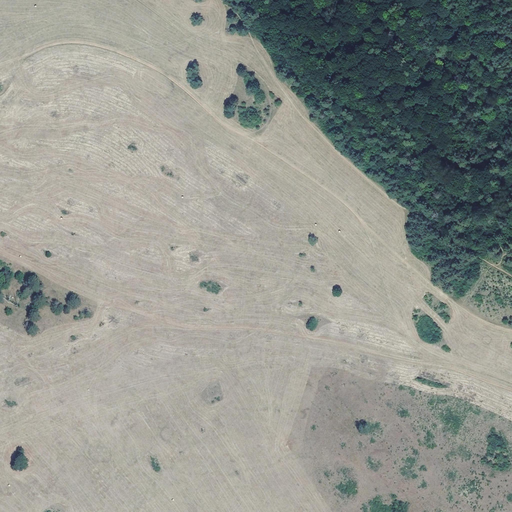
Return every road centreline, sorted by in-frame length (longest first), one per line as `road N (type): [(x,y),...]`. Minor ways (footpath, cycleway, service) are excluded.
road 1 (track): [(0,59),(87,42),(180,84),(357,215),(409,333),(511,382)]
road 2 (track): [(0,252),(82,294),(184,326),(333,341),(511,389)]
road 3 (track): [(511,329),(470,313),(361,221)]
